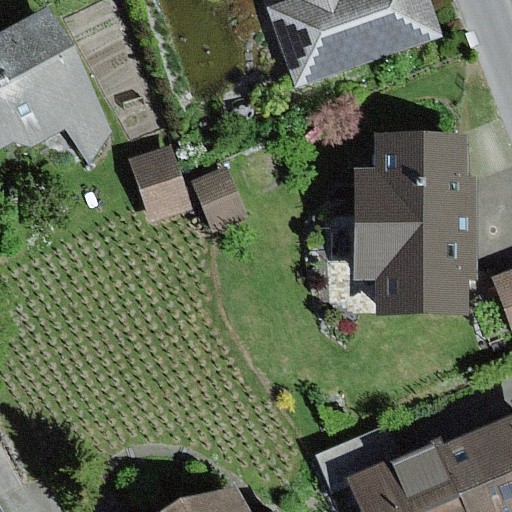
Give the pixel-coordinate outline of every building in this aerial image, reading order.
[(297,0),(293,2),(264,12),(293,92),(441,39),(427,0),(297,0)] [(0,152),(9,148),(28,151),(60,134),(87,166),(108,136),(44,14),(0,36),(0,152)] [(462,145),(368,145),(368,177),(346,177),(346,285),(371,285),(371,323),(463,323),(463,286),(474,286),(474,183),(462,182),(462,145)] [(171,155),(131,166),(147,225),(187,215),(171,155)] [(224,170),(190,183),(209,233),(243,220),(224,170)] [(511,274),(494,281),(511,334),(511,274)] [(511,511),(511,419),(429,456),(454,511),(511,511)] [(341,487),(399,462),(384,428),(312,459),(327,494),(341,487)] [(454,511),(429,456),(427,449),(399,462),(341,487),(352,511),(454,511)] [(244,511),(233,490),(189,511),(244,511)]
